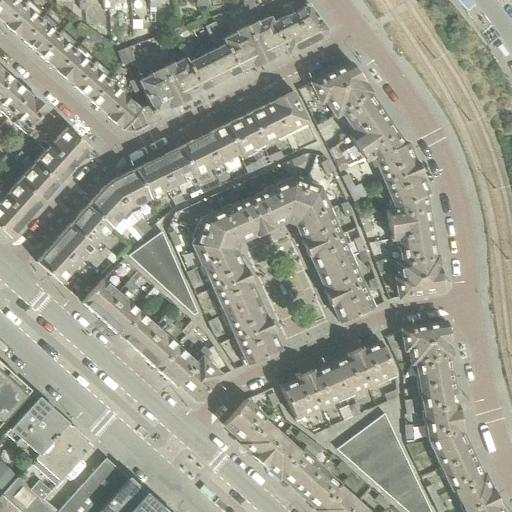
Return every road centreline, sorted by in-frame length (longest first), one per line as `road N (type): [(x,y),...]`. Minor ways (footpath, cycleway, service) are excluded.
road 1 (residential): [(189,435),(230,393),(392,316),(470,303)]
road 2 (residential): [(470,303),(447,164),(360,34)]
road 3 (residential): [(119,151),(360,34)]
road 4 (residential): [(189,435),(8,270)]
road 5 (residential): [(0,327),(159,468)]
road 6 (residential): [(511,465),(479,399),(470,303)]
road 7 (residential): [(8,270),(119,151)]
road 8 (residential): [(119,151),(0,45)]
